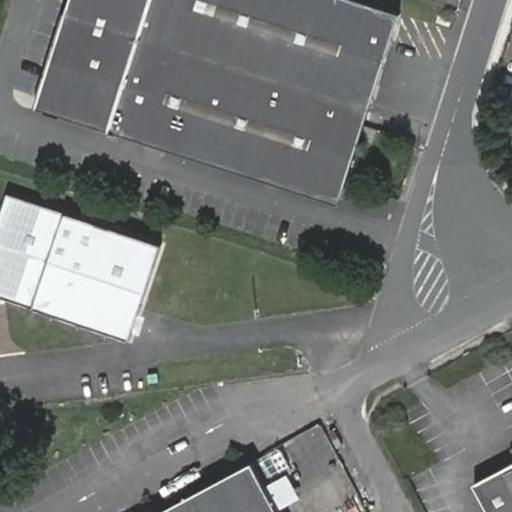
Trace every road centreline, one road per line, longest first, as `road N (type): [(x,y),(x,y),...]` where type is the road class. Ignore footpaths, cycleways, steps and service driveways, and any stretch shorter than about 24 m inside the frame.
road 1 (unclassified): [(406,511),(341,389),(511,296)]
road 2 (unclassified): [(511,261),(452,215),(439,186),(442,145),(489,0)]
